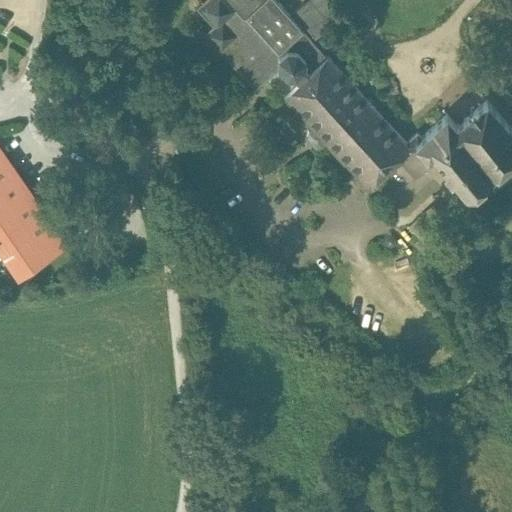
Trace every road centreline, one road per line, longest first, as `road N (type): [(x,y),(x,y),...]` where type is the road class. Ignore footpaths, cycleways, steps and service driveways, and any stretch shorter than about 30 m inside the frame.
road 1 (track): [(184,511),(192,459),(165,249),(142,173)]
road 2 (unclassified): [(142,173),(59,118),(38,75),(44,0)]
